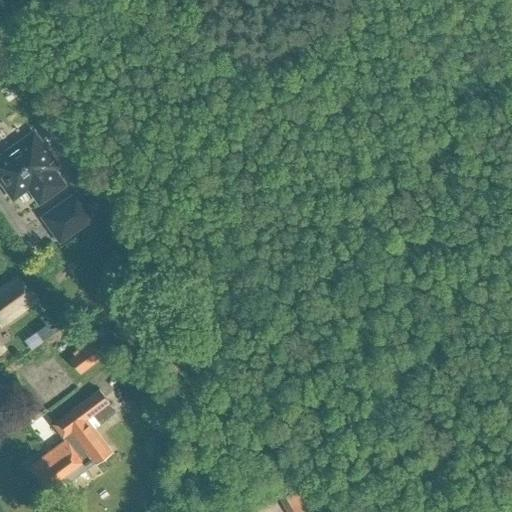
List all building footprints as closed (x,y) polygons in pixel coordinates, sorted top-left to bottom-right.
[(27,186),(38,201),(63,183),(49,164),(52,161),(32,133),(0,156),(0,179),(12,196),(27,186)] [(47,214),(63,237),(96,213),(80,191),(47,214)] [(16,274),(0,286),(0,321),(3,325),(35,301),(16,274)] [(73,354),(68,358),(80,373),(102,355),(89,338),(72,352),(73,354)] [(63,439),(29,464),(43,483),(46,487),(62,475),(64,478),(65,480),(67,482),(87,467),(94,461),(111,449),(98,432),(94,426),(98,423),(113,412),(106,403),(107,403),(97,389),(84,399),(76,405),(63,414),(53,422),(63,436),(64,437),(64,438),(63,438),(63,439)] [(278,495),(287,511),(316,511),(299,482),(278,495)]
